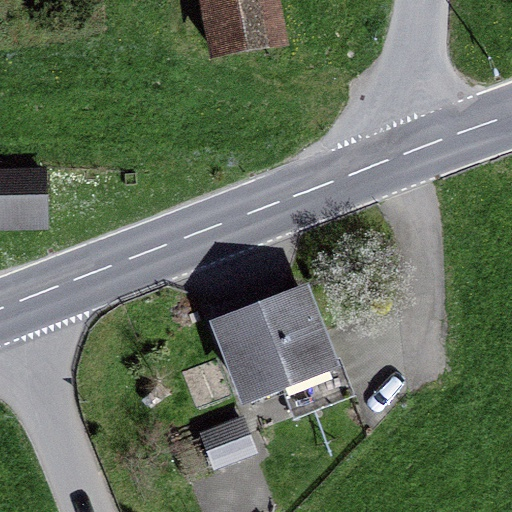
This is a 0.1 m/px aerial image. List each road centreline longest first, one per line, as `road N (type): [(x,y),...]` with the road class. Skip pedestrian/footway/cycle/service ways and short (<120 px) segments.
road 1 (secondary): [(0,309),(410,151)]
road 2 (track): [(8,306),(87,511)]
road 3 (tertiary): [(410,151),(406,89),(416,0)]
